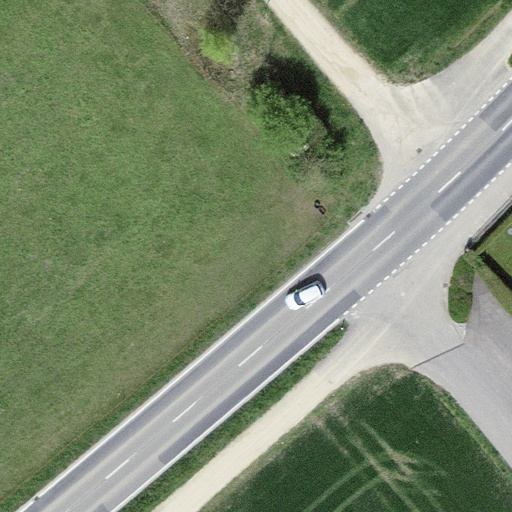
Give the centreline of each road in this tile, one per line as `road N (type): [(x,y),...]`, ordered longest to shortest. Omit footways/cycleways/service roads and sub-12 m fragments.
road 1 (secondary): [(511,119),(450,184),(66,511)]
road 2 (track): [(415,143),(277,0)]
road 3 (track): [(511,29),(415,143)]
